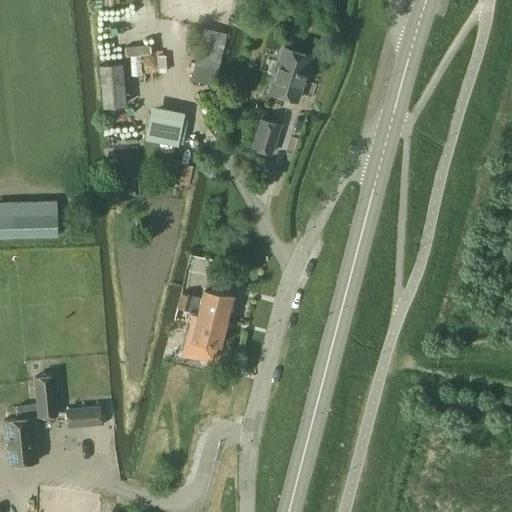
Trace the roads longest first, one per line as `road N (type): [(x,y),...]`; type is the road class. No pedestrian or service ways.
road 1 (residential): [(246,511),(247,435),(293,269),(361,150),(388,133)]
road 2 (tertiary): [(287,511),(388,133)]
